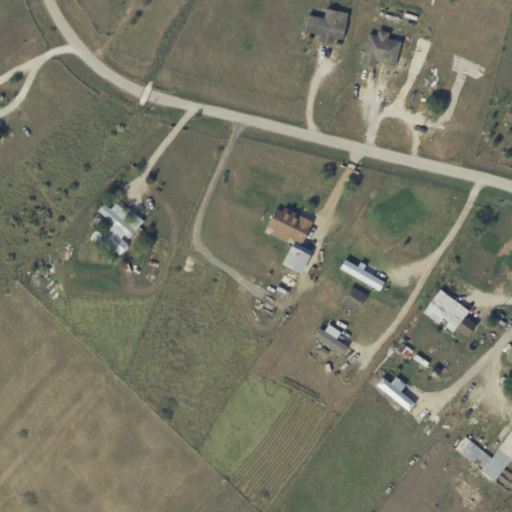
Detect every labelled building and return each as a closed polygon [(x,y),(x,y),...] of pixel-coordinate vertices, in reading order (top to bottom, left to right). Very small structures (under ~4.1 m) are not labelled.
[(321,35),(304,32),(307,15),(323,19),(325,9),(347,14),(342,40),(332,38),(331,43),(319,41),(321,35)] [(396,57),(394,67),(381,64),(381,63),(375,61),(373,68),(360,65),(367,34),(376,36),(377,30),(388,33),(387,39),(400,42),(396,57)] [(511,133),(510,132),(511,128),(511,125),(502,121),(511,100),(511,133)] [(122,220),(135,232),(129,238),(122,232),(116,238),(104,227),(109,221),(98,211),(104,204),(110,210),(117,202),(125,209),(118,217),(122,220)] [(284,209),(311,222),(300,245),(288,238),(286,243),(270,235),(271,231),(265,228),(275,209),(280,212),(282,208),(284,209)] [(104,220),(95,230),(88,224),(97,214),(104,220)] [(95,241),(89,236),(95,230),(101,236),(95,242),(95,241)] [(288,256),(299,261),(294,271),(283,265),(288,256)] [(382,281),(357,270),(359,267),(341,260),(336,271),(379,290),(382,281)] [(287,286),(289,281),(296,284),(294,289),(287,286)] [(350,287),(366,296),(356,313),(341,304),(350,287)] [(444,309),(461,322),(464,318),(475,326),(466,338),(455,330),(452,333),(444,327),(447,323),(442,319),(437,325),(422,313),(428,306),(427,306),(432,300),(444,309)] [(338,332),(326,325),(322,332),(316,328),(310,337),(340,355),(345,346),(334,340),(338,332)] [(396,351),(397,349),(394,347),(401,338),(406,342),(403,345),(413,352),(407,360),(396,351)] [(511,344),(501,359),(511,365),(511,344)] [(398,392),(403,385),(393,377),(387,384),(379,378),(373,386),(406,412),(412,404),(398,392)] [(511,442),(511,463),(509,461),(495,482),(481,473),(506,438),(511,442)]
